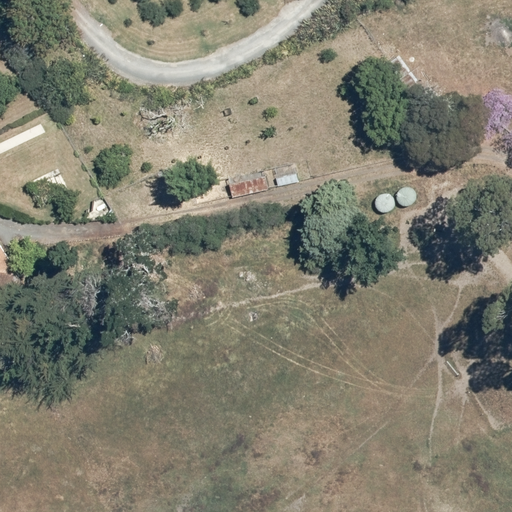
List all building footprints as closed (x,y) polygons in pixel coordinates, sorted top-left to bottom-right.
[(281,185),(301,181),(299,172),(279,176),(281,185)] [(233,182),(236,196),(272,188),(269,174),(233,182)] [(410,204),(413,204),(416,202),(418,199),(418,197),(418,194),(418,191),(416,188),(413,187),(410,186),(407,186),(404,187),(402,189),(401,192),(400,195),(401,198),(402,201),(404,203),(407,204),(410,204)] [(389,211),(392,210),(394,208),(396,206),(397,203),(397,200),(396,197),(394,195),(392,193),(389,192),(386,192),(383,193),(381,196),(379,198),(379,201),(379,204),(381,207),(383,209),(386,210),(389,211)] [(0,239),(0,306),(32,284),(0,239)]
